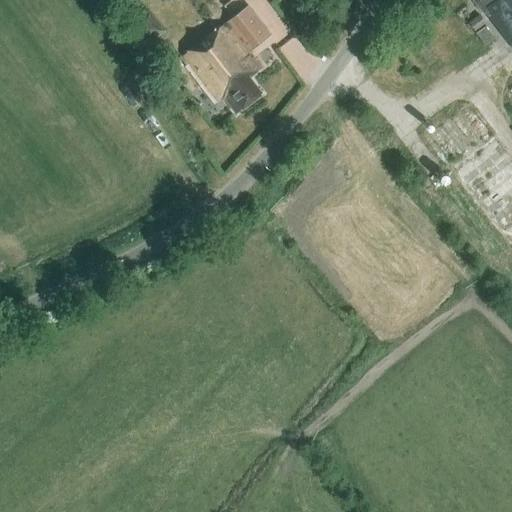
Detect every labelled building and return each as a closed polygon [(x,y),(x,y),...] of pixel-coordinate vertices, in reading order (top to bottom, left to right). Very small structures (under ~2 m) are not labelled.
[(511,44),(511,0),(473,0),(485,15),(487,14),(511,44)] [(247,55),(271,37),(249,9),(187,56),(221,101),(225,98),(237,113),(262,94),(250,79),(260,72),(247,55)] [(132,23),(146,40),(161,28),(147,11),(132,23)] [(479,14),(468,23),(474,31),(486,23),(479,14)] [(485,26),(475,34),(485,47),(495,39),(485,26)] [(511,249),(511,161),(466,105),(423,140),(511,249)]
